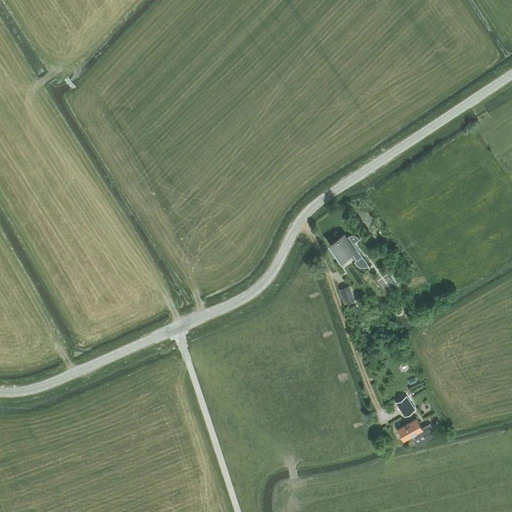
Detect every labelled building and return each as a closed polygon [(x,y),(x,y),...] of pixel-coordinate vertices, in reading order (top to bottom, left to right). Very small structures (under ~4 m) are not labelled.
[(348,236),(346,237),(344,234),(331,243),(342,259),(351,252),(356,259),(354,261),(354,262),(355,261),(356,263),(357,264),(358,265),(359,266),(360,266),(362,267),(363,267),(365,267),(366,267),(367,266),(369,265),(370,267),(371,266),(353,242),(360,238),(359,237),(359,238),(358,237),(357,236),(357,235),(356,235),(355,234),(354,234),(353,234),(351,234),(350,235),(348,235),(347,235),(348,236)] [(384,278),(390,289),(401,282),(395,271),(384,278)] [(354,301),(348,285),(339,289),(345,304),(352,302),(354,301)] [(404,415),(414,409),(406,396),(396,402),(404,415)] [(431,426),(430,424),(422,428),(416,418),(398,428),(404,439),(412,434),(417,443),(435,433),(431,426)] [(439,421),(433,424),(436,431),(443,428),(439,421)]
